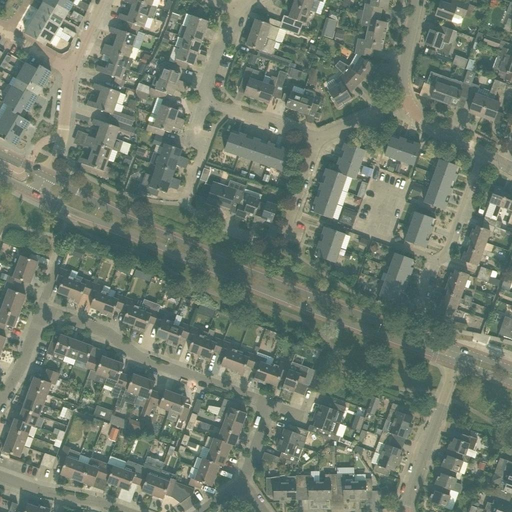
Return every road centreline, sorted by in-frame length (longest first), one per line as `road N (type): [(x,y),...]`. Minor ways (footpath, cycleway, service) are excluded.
road 1 (secondary): [(38,195),(456,362)]
road 2 (secondary): [(460,351),(245,268),(47,176)]
road 3 (residential): [(41,309),(269,406)]
road 4 (residential): [(417,306),(483,153)]
road 5 (unclassified): [(404,511),(456,362)]
road 6 (residential): [(129,511),(0,476)]
